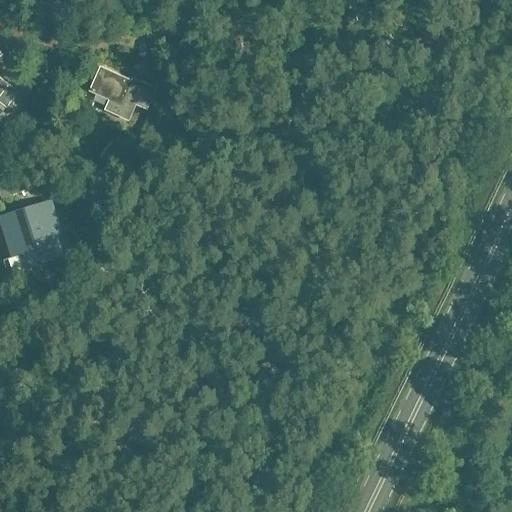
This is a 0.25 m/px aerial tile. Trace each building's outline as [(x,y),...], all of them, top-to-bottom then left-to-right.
[(90,93),(110,101),(106,111),(129,121),(143,89),(101,70),(90,93)] [(0,97),(8,87),(0,80),(0,97)] [(148,118),(144,131),(163,138),(168,126),(148,118)] [(15,172),(1,176),(0,176),(0,195),(2,201),(22,194),(15,172)] [(29,179),(18,182),(22,194),(33,191),(29,179)] [(12,258),(23,254),(28,269),(68,256),(51,204),(8,218),(10,223),(2,226),(12,258)]
